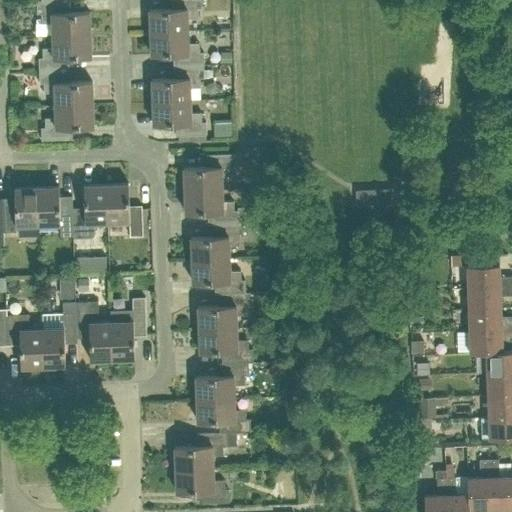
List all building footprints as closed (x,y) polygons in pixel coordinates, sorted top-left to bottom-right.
[(41,22),(52,22),(52,35),(90,33),(90,11),(67,12),(66,0),(40,0),(36,0),(37,13),(41,13),(41,22)] [(171,0),(171,8),(149,9),(150,31),(188,30),(188,17),(198,17),(198,8),(202,7),(201,0),(171,0)] [(151,53),(173,53),(173,65),(204,64),(203,51),(199,51),(199,42),(188,42),(188,30),(150,31),(151,53)] [(43,57),(39,57),(39,70),(69,69),(69,56),(91,56),(90,33),(52,35),(53,47),(42,47),(43,57)] [(200,77),(204,77),(204,64),(173,65),(174,78),(151,78),(152,101),(190,99),(190,87),(200,87),(200,77)] [(44,92),(54,92),(55,104),(93,103),(92,80),(70,81),(69,69),(39,70),(39,83),(44,83),(44,92)] [(201,112),(191,112),(190,99),(152,101),(153,123),(175,122),(176,135),(206,134),(206,121),(202,121),(201,112)] [(71,126),(94,125),(93,103),(55,104),(55,117),(45,117),(45,126),(41,127),(41,139),(72,138),(71,126)] [(206,166),(183,167),(184,189),(222,188),(222,176),(232,175),(232,166),(236,166),(236,153),(205,154),(206,166)] [(107,221),(129,221),(130,235),(143,235),(142,204),(129,205),(128,182),(106,183),(107,221)] [(73,237),(86,237),(93,236),(96,233),(96,222),(107,221),(106,183),(84,184),(85,206),(72,207),(73,235),(73,237)] [(38,224),(60,223),(60,235),(73,235),(72,207),(72,195),(59,195),(59,185),(37,186),(38,224)] [(2,197),(3,231),(16,231),(16,225),(38,224),(37,186),(14,187),(15,197),(2,197)] [(233,200),(223,201),(222,188),(184,189),(185,211),(207,211),(208,223),(213,223),(238,222),(238,209),(234,209),(233,200)] [(390,189),(356,190),(357,204),(391,203),(390,189)] [(230,257),(229,245),(239,245),(239,235),(243,235),(243,222),(238,222),(213,223),(213,235),(191,236),(191,259),(230,257)] [(191,259),(192,281),(215,280),(215,293),(220,293),(245,291),(245,279),(241,279),(240,269),(230,270),(230,257),(191,259)] [(476,264),(467,264),(468,286),(511,284),(511,275),(500,276),(499,263),(476,264)] [(500,295),(511,294),(511,284),(468,286),(468,308),(501,307),(500,295)] [(220,305),(198,306),(199,328),(237,327),(236,314),(247,314),(246,304),(250,304),(250,291),(245,291),(220,293),(220,305)] [(0,306),(19,307),(19,294),(0,293),(0,306)] [(111,309),(111,320),(112,358),(135,357),(134,335),(146,335),(145,296),(132,297),(133,309),(111,309)] [(90,359),(112,358),(111,320),(98,320),(97,300),(75,301),(76,312),(77,337),(89,337),(90,359)] [(77,342),(77,337),(76,312),(75,301),(63,301),(63,312),(41,313),(42,327),(43,365),(65,365),(65,342),(77,342)] [(501,307),(468,308),(469,329),(511,327),(511,318),(501,319),(501,307)] [(21,366),(43,365),(42,327),(31,328),(30,313),(7,314),(6,314),(7,344),(20,344),(21,366)] [(199,328),(199,350),(222,349),(222,362),(248,361),(252,361),(252,348),(248,348),(247,339),(237,339),(237,327),(199,328)] [(511,327),(469,329),(470,352),(486,351),(502,350),(502,349),(502,338),(511,337),(511,327)] [(511,371),(511,348),(502,349),(502,350),(486,351),(487,372),(511,371)] [(218,375),(195,375),(196,398),(235,396),(234,384),(244,384),(244,374),(248,374),(248,361),(222,362),(217,362),(218,375)] [(421,361),(421,373),(439,372),(439,361),(421,361)] [(511,371),(487,372),(488,394),(511,392),(511,371)] [(511,392),(488,394),(488,415),(511,414),(511,392)] [(196,398),(197,420),(219,419),(220,431),(227,432),(250,431),(250,418),(246,418),(245,409),(235,409),(235,396),(196,398)] [(418,397),(418,416),(436,415),(436,396),(418,397)] [(489,438),(511,436),(511,414),(488,415),(489,438)] [(213,467),(213,454),(223,454),(223,444),(227,444),(227,432),(220,431),(196,432),(197,445),(174,446),(175,468),(213,467)] [(489,458),(479,458),(480,475),(467,476),(468,492),(469,508),(490,508),(489,458)] [(499,475),(498,458),(489,458),(490,508),(511,507),(511,474),(499,475)] [(224,479),(214,479),(213,467),(175,468),(176,490),(198,490),(199,502),(229,501),(229,488),(224,488),(224,479)] [(447,511),(469,511),(469,508),(468,492),(456,493),(455,475),(446,476),(447,511)] [(424,494),(424,511),(447,511),(446,476),(436,476),(437,493),(424,494)]
